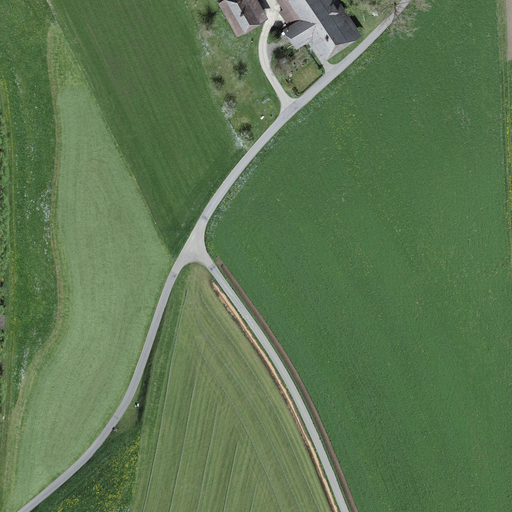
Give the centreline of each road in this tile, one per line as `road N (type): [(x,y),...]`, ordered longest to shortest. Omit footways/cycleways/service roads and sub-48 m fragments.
road 1 (unclassified): [(21,511),(118,416),(180,262),(240,166),(406,0)]
road 2 (track): [(192,240),(287,377),(347,511)]
road 3 (track): [(293,111),(261,56),(273,14),(268,0)]
